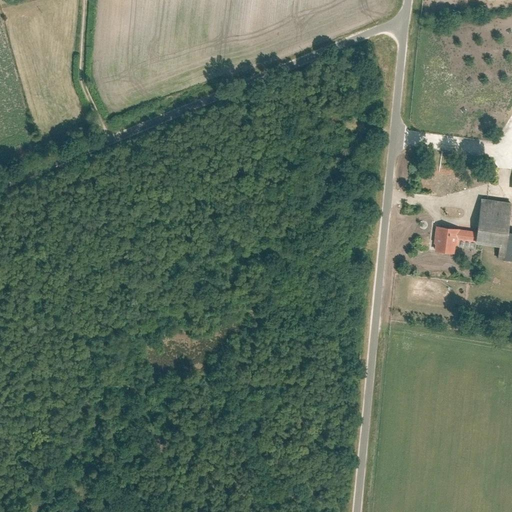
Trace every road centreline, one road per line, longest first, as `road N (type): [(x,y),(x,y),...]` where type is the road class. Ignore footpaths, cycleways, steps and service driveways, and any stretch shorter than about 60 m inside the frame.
road 1 (unclassified): [(401,26),(355,511)]
road 2 (unclassified): [(401,26),(353,38),(0,190)]
road 3 (track): [(111,142),(81,77),(84,0)]
